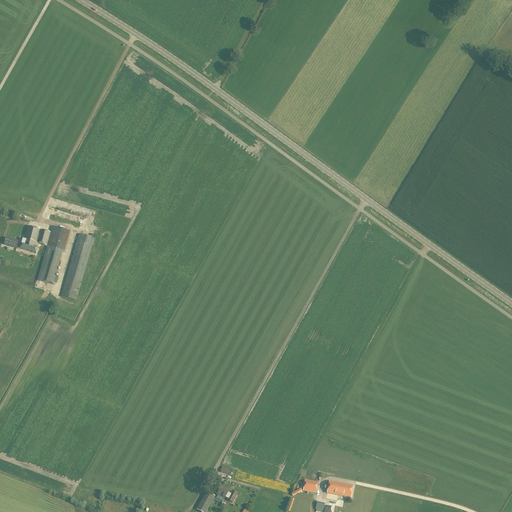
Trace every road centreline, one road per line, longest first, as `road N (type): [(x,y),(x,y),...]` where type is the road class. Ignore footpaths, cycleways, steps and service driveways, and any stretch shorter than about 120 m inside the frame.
road 1 (secondary): [(365,199),(80,0)]
road 2 (unclassified): [(213,474),(365,199)]
road 3 (secondary): [(511,303),(365,199)]
road 4 (track): [(472,511),(352,482)]
